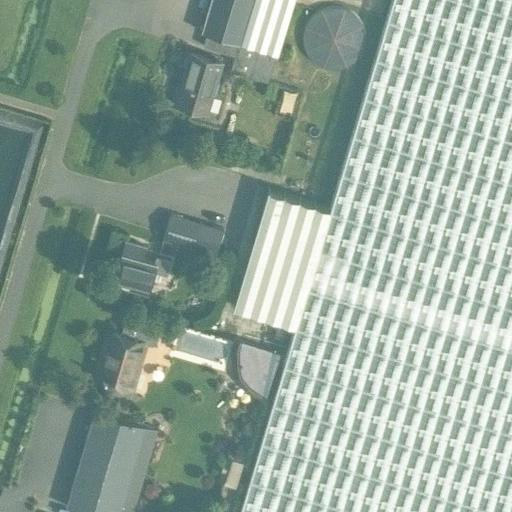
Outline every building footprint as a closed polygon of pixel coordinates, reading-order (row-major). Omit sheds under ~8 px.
[(212,0),(204,29),(208,30),(204,43),(238,53),(233,68),(268,78),(292,0),(212,0)] [(511,511),(511,0),(391,0),(329,208),(295,325),(238,511),(511,511)] [(209,111),(224,62),(193,52),(178,102),(209,111)] [(232,306),(295,325),(329,208),(267,189),(232,306)] [(196,243),(202,223),(171,213),(165,234),(196,243)] [(168,274),(172,260),(160,256),(157,260),(142,256),(145,246),(128,241),(118,276),(131,280),(130,284),(149,290),(155,270),(168,274)] [(132,386),(144,342),(152,345),(157,328),(125,319),(121,334),(113,332),(106,356),(103,356),(97,377),(132,386)] [(131,511),(156,427),(95,409),(68,505),(93,511),(131,511)]
